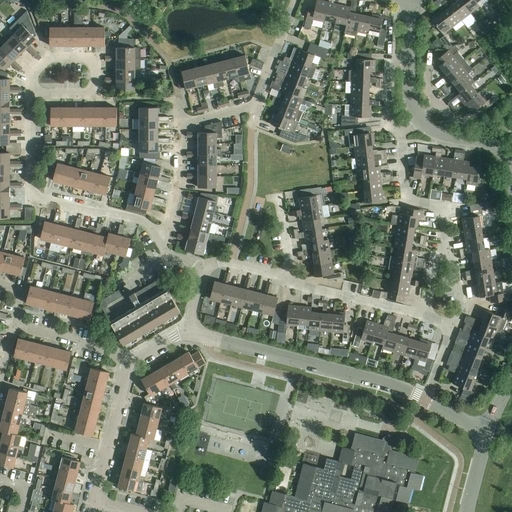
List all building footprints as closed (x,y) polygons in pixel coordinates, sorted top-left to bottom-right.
[(324,22),(324,20),(328,3),(317,0),(315,9),(309,7),(304,28),(310,30),(312,20),(324,22)] [(356,36),(357,32),(356,32),(360,15),(354,14),(357,4),(356,4),(356,0),(352,0),(352,1),(350,8),(346,25),(344,34),(356,36)] [(460,0),(458,0),(451,6),(462,20),(471,13),(460,0)] [(474,0),(460,0),(471,13),(479,6),(477,3),(476,3),(474,0)] [(324,20),(335,22),(339,5),(328,3),(324,20)] [(335,22),(346,25),(350,8),(339,5),(335,22)] [(451,6),(442,13),(441,14),(452,27),(462,20),(451,6)] [(36,35),(26,11),(9,28),(15,34),(28,47),(29,45),(36,39),(34,37),(36,35)] [(441,14),(442,13),(440,11),(431,19),(443,35),(452,27),(441,14)] [(356,32),(357,32),(368,34),(371,17),(360,15),(356,32)] [(371,17),(368,34),(379,37),(377,45),(383,46),(387,31),(381,29),(383,18),(372,15),(371,17)] [(61,46),(61,28),(50,28),(50,37),(50,46),(61,46)] [(72,28),(61,28),(61,46),(72,46),(72,28)] [(83,28),(72,28),(72,46),(83,46),(83,28)] [(93,28),(83,28),(83,46),(93,46),(93,28)] [(105,28),(93,28),(93,46),(105,46),(105,37),(105,28)] [(119,37),(119,39),(127,39),(127,33),(125,31),(119,37)] [(7,41),(20,54),(26,48),(30,52),(33,49),(29,45),(28,47),(15,34),(7,41)] [(439,40),(448,51),(453,47),(452,47),(444,36),(439,40)] [(134,59),(140,59),(140,48),(134,48),(134,39),(127,39),(119,39),(119,48),(116,48),(116,57),(116,59),(134,59)] [(442,44),(437,39),(432,43),(437,49),(442,44)] [(330,44),(320,40),(319,46),(329,50),(330,44)] [(11,64),(15,67),(18,64),(14,60),(20,54),(7,41),(0,48),(0,49),(12,62),(11,64)] [(321,56),(320,58),(324,60),(328,50),(315,45),(313,52),(321,56)] [(439,66),(446,75),(460,64),(452,55),(459,50),(455,45),(452,47),(453,47),(448,51),(437,49),(434,51),(439,58),(433,63),(437,68),(439,66)] [(294,48),(290,58),(316,69),(317,65),(311,63),(314,56),(294,48)] [(0,65),(4,70),(11,64),(12,62),(0,49),(0,65)] [(355,60),(355,71),(370,72),(375,72),(375,60),(367,60),(368,54),(347,53),(347,59),(355,60)] [(245,56),(234,59),(240,82),(245,81),(244,75),(250,73),(245,56)] [(292,65),(290,70),(312,78),(316,69),(290,58),(282,56),(280,61),(292,65)] [(117,70),(135,70),(140,70),(140,59),(134,59),(116,59),(116,57),(111,57),(111,61),(117,61),(117,70)] [(234,59),(224,61),(228,79),(234,77),(234,80),(238,83),(240,82),(234,59)] [(250,65),(261,70),(264,64),(255,60),(253,59),(250,65)] [(453,84),(467,73),(471,69),(464,60),(460,64),(446,75),(453,84)] [(224,61),(213,64),(219,87),(224,86),(222,80),(228,79),(224,61)] [(213,64),(203,67),(208,84),(213,83),(214,89),(219,87),(213,64)] [(203,67),(192,69),(197,87),(208,84),(203,67)] [(179,89),(185,88),(186,90),(197,87),(192,69),(181,72),(182,74),(176,75),(179,89)] [(0,90),(10,90),(10,88),(10,79),(8,79),(8,74),(0,70),(0,90)] [(111,83),(117,83),(117,81),(135,80),(135,70),(117,70),(117,78),(111,78),(111,83)] [(276,73),(274,77),(302,88),(306,77),(311,79),(312,78),(290,70),(287,76),(285,75),(285,76),(276,73)] [(348,82),(352,82),(369,83),(376,83),(381,84),(381,79),(376,79),(376,78),(369,78),(370,72),(355,71),(349,70),(348,82)] [(453,84),(460,93),(461,93),(470,85),(471,85),(474,82),(467,73),(453,84)] [(306,89),(302,88),(274,77),(272,81),(277,83),(281,85),(283,86),(281,92),(285,94),(286,94),(297,98),(298,98),(302,100),(306,89)] [(117,81),(117,83),(117,92),(123,92),(129,92),(135,92),(135,80),(117,81)] [(352,82),(351,93),(369,94),(369,83),(352,82)] [(457,96),(464,105),(478,94),(477,93),(471,85),(470,85),(461,93),(460,93),(457,96)] [(0,90),(0,100),(10,101),(10,92),(15,92),(15,88),(10,88),(10,90),(0,90)] [(478,94),(464,105),(472,114),(481,106),(485,110),(497,101),(493,96),(487,101),(479,92),(477,93),(478,94)] [(351,93),(351,105),(368,106),(368,105),(371,106),(375,106),(380,106),(380,102),(375,101),(375,100),(369,100),(369,94),(351,93)] [(312,104),(305,101),(302,100),(298,98),(297,98),(286,94),(285,94),(283,99),(281,98),(280,99),(279,98),(272,96),(270,100),(298,111),(302,112),(302,113),(304,114),(307,107),(310,109),(312,104)] [(0,111),(10,112),(10,114),(15,114),(15,110),(10,110),(10,101),(0,100),(0,111)] [(279,109),(277,114),(277,115),(297,122),(298,123),(302,113),(302,112),(298,111),(270,100),(269,104),(277,107),(277,108),(279,109)] [(351,105),(345,105),(344,116),(342,116),(341,126),(358,124),(358,117),(370,118),(371,106),(368,105),(368,106),(351,105)] [(51,126),(62,126),(62,108),(51,108),(51,109),(51,124),(51,126)] [(62,126),(73,126),(73,108),(62,108),(62,126)] [(73,126),(84,126),(84,108),(73,108),(73,126)] [(84,126),(95,126),(95,108),(84,108),(84,126)] [(95,126),(105,126),(105,108),(95,108),(95,126)] [(105,108),(105,126),(117,126),(117,109),(117,108),(105,108)] [(139,108),(139,119),(158,119),(158,121),(163,121),(163,117),(158,117),(158,108),(139,108)] [(0,111),(0,122),(10,123),(10,114),(10,112),(0,111)] [(277,115),(277,114),(275,114),(271,125),(285,130),(282,138),(295,143),(297,143),(300,135),(290,131),(292,125),(296,126),(297,122),(277,115)] [(139,119),(139,130),(158,130),(158,121),(158,119),(139,119)] [(0,122),(0,133),(10,133),(10,131),(10,123),(0,122)] [(198,144),(216,144),(216,138),(222,138),(222,122),(205,126),(205,133),(198,133),(198,144)] [(374,145),(373,133),(362,134),(361,128),(364,128),(344,130),(345,136),(348,136),(350,148),(354,147),(372,145),(374,145)] [(139,130),(139,141),(158,141),(158,143),(163,143),(163,138),(158,138),(158,130),(139,130)] [(7,149),(12,149),(15,149),(15,143),(10,143),(10,136),(15,136),(15,131),(10,131),(10,133),(0,133),(0,144),(7,145),(7,149)] [(158,141),(139,141),(139,152),(139,158),(155,159),(155,152),(157,152),(158,143),(158,141)] [(198,155),(216,155),(221,155),(221,150),(216,150),(216,144),(198,144),(198,153),(198,155)] [(234,144),(234,155),(242,155),(242,144),(234,144)] [(280,151),(290,155),(293,148),(283,145),(280,151)] [(354,147),(356,158),(386,154),(386,150),(373,151),(372,145),(354,147)] [(433,174),(444,176),(447,159),(441,158),(441,153),(441,148),(437,147),(436,152),(435,157),(433,174)] [(0,164),(9,164),(9,166),(15,166),(15,162),(9,162),(9,154),(12,154),(12,149),(7,149),(7,153),(0,152),(0,164)] [(444,176),(455,178),(459,150),(455,150),(453,160),(447,159),(444,176)] [(455,178),(466,179),(469,164),(469,162),(462,161),(464,151),(459,150),(455,178)] [(198,166),(216,166),(216,155),(198,155),(198,153),(192,153),(192,157),(198,157),(198,166)] [(357,170),(362,169),(379,167),(378,160),(387,159),(386,154),(356,158),(357,170)] [(433,177),(433,174),(435,157),(424,155),(423,158),(416,157),(413,178),(421,179),(421,175),(433,177)] [(53,181),(63,184),(68,166),(57,163),(53,181)] [(143,163),(140,174),(158,178),(157,180),(163,182),(164,177),(158,176),(161,167),(143,163)] [(0,174),(9,175),(9,166),(9,164),(0,164),(0,174)] [(477,186),(480,166),(469,164),(466,179),(466,184),(467,184),(466,190),(474,191),(475,185),(477,186)] [(63,184),(74,186),(79,169),(68,166),(63,184)] [(192,179),(198,179),(198,177),(221,176),(221,174),(216,174),(216,166),(198,166),(198,174),(192,174),(192,179)] [(362,169),(363,180),(392,177),(392,172),(383,173),(380,173),(379,167),(362,169)] [(74,186),(85,189),(89,172),(79,169),(74,186)] [(85,189),(95,192),(100,174),(89,172),(85,189)] [(139,178),(138,184),(155,189),(157,180),(158,178),(140,174),(134,172),(133,176),(139,178)] [(0,174),(0,185),(9,186),(9,183),(9,175),(0,174)] [(100,174),(95,192),(106,195),(106,193),(111,177),(100,174)] [(198,177),(198,179),(198,188),(216,188),(216,179),(221,179),(221,176),(198,177)] [(363,180),(364,191),(382,189),(381,183),(384,183),(384,182),(393,181),(392,177),(363,180)] [(0,185),(0,196),(9,196),(10,188),(15,188),(15,183),(9,183),(9,186),(0,185)] [(138,184),(135,195),(152,199),(152,201),(157,203),(159,198),(153,197),(155,189),(138,184)] [(300,210),(321,206),(324,206),(322,195),(333,193),(332,187),(321,189),(321,187),(312,189),(313,196),(299,198),(300,210)] [(430,197),(440,199),(442,190),(431,188),(430,197)] [(364,191),(362,191),(363,203),(383,201),(382,189),(364,191)] [(462,201),(463,192),(453,191),(452,200),(462,201)] [(196,208),(214,213),(217,202),(216,202),(218,195),(201,193),(200,197),(199,197),(196,208)] [(152,199),(135,195),(132,205),(128,203),(126,210),(143,215),(145,209),(150,210),(152,201),(152,199)] [(0,196),(0,207),(9,207),(9,209),(15,209),(15,205),(9,205),(9,196),(0,196)] [(462,219),(464,230),(481,227),(481,228),(483,227),(481,216),(489,215),(487,202),(469,205),(471,217),(462,219)] [(302,221),(323,217),(321,206),(300,210),(301,210),(289,212),(289,216),(295,215),(295,216),(301,215),(302,221)] [(9,207),(0,207),(0,218),(9,219),(9,209),(9,207)] [(194,218),(211,223),(214,213),(196,208),(194,216),(194,218)] [(392,215),(391,224),(414,228),(417,228),(419,217),(423,218),(424,211),(403,208),(402,214),(399,213),(399,216),(392,215)] [(191,229),(208,233),(211,223),(194,218),(194,216),(189,215),(187,219),(193,221),(191,229)] [(304,232),(321,229),(320,218),(323,218),(323,217),(302,221),(304,232)] [(40,239),(51,242),(55,224),(58,225),(59,219),(55,218),(53,224),(45,221),(40,239)] [(51,242),(61,244),(66,227),(58,225),(55,224),(51,242)] [(61,244),(72,247),(76,230),(79,230),(80,225),(76,224),(74,229),(66,227),(61,244)] [(397,225),(395,236),(413,239),(414,228),(391,224),(397,225)] [(464,230),(465,242),(483,239),(481,228),(481,227),(464,230)] [(83,250),(93,253),(98,235),(99,236),(101,230),(97,229),(95,235),(87,232),(83,250)] [(182,240),(187,241),(188,239),(206,244),(208,233),(191,229),(189,237),(183,236),(182,240)] [(323,241),(321,229),(304,232),(298,233),(292,234),(293,239),(298,238),(298,239),(305,238),(306,244),(311,243),(323,241)] [(72,247),(83,250),(87,232),(79,230),(76,230),(72,247)] [(105,251),(115,254),(120,236),(122,237),(123,231),(119,230),(117,236),(108,233),(107,238),(108,238),(105,251)] [(104,255),(105,251),(108,238),(107,238),(99,236),(98,235),(93,253),(104,255)] [(120,236),(115,254),(126,256),(128,248),(130,239),(122,237),(120,236)] [(393,248),(398,248),(411,250),(413,239),(395,236),(393,248)] [(188,239),(187,241),(185,250),(203,255),(206,244),(188,239)] [(467,253),(472,252),(485,250),(483,239),(465,242),(467,253)] [(305,255),(313,254),(330,251),(328,240),(323,241),(311,243),(312,250),(295,253),(296,257),(300,256),(305,255)] [(398,248),(396,259),(426,264),(426,260),(417,258),(417,257),(415,257),(416,251),(411,250),(398,248)] [(472,252),(474,263),(491,261),(489,249),(485,250),(472,252)] [(313,254),(314,265),(332,262),(330,251),(313,254)] [(0,265),(0,270),(9,273),(14,255),(3,252),(0,265)] [(14,255),(9,273),(20,276),(21,274),(22,268),(25,258),(14,255)] [(388,269),(395,271),(412,273),(413,268),(415,268),(416,267),(425,269),(426,264),(396,259),(390,258),(388,269)] [(463,272),(464,276),(493,272),(491,261),(474,263),(475,270),(463,272)] [(314,265),(312,265),(314,277),(334,274),(332,262),(314,265)] [(395,271),(393,282),(410,285),(422,287),(423,281),(411,280),(412,273),(395,271)] [(476,279),(478,286),(495,283),(493,272),(464,276),(465,281),(476,279)] [(210,299),(221,302),(225,284),(227,285),(229,279),(224,278),(223,284),(214,281),(210,299)] [(26,303),(36,306),(41,289),(31,286),(32,283),(28,281),(26,288),(29,289),(26,303)] [(393,282),(390,281),(388,293),(381,292),(380,298),(387,299),(403,302),(404,296),(408,296),(410,285),(393,282)] [(478,286),(475,286),(477,298),(489,296),(491,303),(506,301),(505,293),(503,293),(501,282),(495,283),(478,286)] [(242,307),(252,310),(256,292),(248,290),(250,284),(245,283),(244,289),(246,290),(242,307)] [(221,302),(231,304),(235,287),(227,285),(225,284),(221,302)] [(231,304),(242,307),(246,290),(244,289),(235,287),(231,304)] [(36,306),(47,309),(51,291),(41,289),(36,306)] [(252,310),(262,313),(267,295),(269,296),(270,290),(266,289),(265,294),(256,292),(252,310)] [(47,309),(57,312),(62,294),(51,291),(47,309)] [(121,318),(117,320),(111,324),(123,345),(180,312),(168,291),(161,294),(158,296),(154,298),(143,305),(139,307),(136,309),(124,316),(121,318)] [(138,299),(135,294),(134,293),(129,296),(132,302),(138,299)] [(57,312),(68,314),(73,297),(62,294),(57,312)] [(274,311),(278,298),(269,296),(267,295),(264,305),(262,313),(273,315),(271,323),(278,325),(280,312),(274,311)] [(68,314),(79,317),(83,300),(73,297),(68,314)] [(83,300),(79,317),(89,320),(94,302),(83,300)] [(320,331),(332,332),(333,314),(327,314),(328,311),(327,311),(327,307),(327,302),(323,301),(323,307),(322,313),(320,331)] [(297,329),(298,329),(298,324),(300,306),(288,305),(287,313),(280,312),(278,325),(278,333),(286,333),(287,325),(297,326),(297,329)] [(308,330),(309,325),(310,312),(311,312),(311,308),(300,306),(298,324),(298,329),(308,330)] [(480,321),(482,322),(503,330),(507,319),(510,321),(511,315),(511,312),(499,307),(496,315),(484,310),(480,321)] [(308,330),(320,331),(322,313),(311,312),(310,312),(309,325),(308,330)] [(333,314),(332,332),(343,333),(342,341),(348,342),(349,330),(343,330),(345,313),(333,312),(333,314)] [(214,326),(216,318),(206,315),(204,323),(214,326)] [(372,341),(373,341),(383,344),(387,332),(389,327),(392,316),(388,315),(386,320),(385,319),(383,326),(378,324),(372,341)] [(382,349),(393,352),(398,335),(392,333),(395,322),(396,317),(392,316),(389,327),(387,332),(383,344),(382,349)] [(372,343),(373,341),(372,341),(378,324),(366,321),(364,329),(358,328),(353,346),(358,348),(361,340),(372,343)] [(464,322),(462,326),(478,332),(478,333),(489,337),(498,341),(503,330),(482,322),(479,328),(464,322)] [(472,335),(469,341),(485,348),(489,337),(478,333),(478,332),(462,326),(460,330),(472,335)] [(268,339),(275,340),(276,332),(270,331),(268,339)] [(393,352),(404,355),(409,339),(398,335),(393,352)] [(13,356),(24,359),(29,341),(18,339),(13,356)] [(404,355),(415,359),(420,342),(419,342),(409,339),(404,355)] [(420,342),(415,359),(414,362),(418,364),(419,360),(426,362),(423,370),(429,372),(430,368),(433,360),(427,358),(432,343),(420,340),(419,342),(420,342)] [(24,359),(35,362),(39,344),(29,341),(24,359)] [(455,343),(454,347),(481,358),(485,348),(469,341),(467,347),(464,346),(464,347),(455,343)] [(35,362),(45,364),(50,347),(39,344),(35,362)] [(45,364),(56,367),(60,350),(50,347),(45,364)] [(463,357),(461,362),(477,369),(481,358),(454,347),(452,352),(461,355),(460,356),(463,357)] [(60,350),(56,367),(67,370),(71,352),(60,350)] [(189,352),(179,358),(188,373),(206,363),(199,352),(191,356),(189,352)] [(358,362),(365,364),(367,357),(359,355),(358,362)] [(179,358),(170,363),(179,379),(188,373),(179,358)] [(445,369),(457,373),(473,379),(477,369),(461,362),(459,368),(454,366),(452,367),(447,365),(445,369)] [(160,369),(170,384),(173,390),(177,387),(174,382),(179,379),(170,363),(160,369)] [(106,383),(109,372),(91,368),(89,379),(106,383)] [(160,369),(151,374),(160,390),(170,384),(160,369)] [(473,379),(457,373),(452,384),(464,388),(460,398),(475,403),(478,394),(471,391),(475,380),(473,379)] [(160,390),(151,374),(141,380),(151,396),(160,390)] [(89,379),(86,389),(103,394),(106,383),(89,379)] [(34,400),(36,395),(10,388),(7,399),(25,404),(25,403),(30,405),(32,400),(34,400)] [(86,389),(83,400),(101,404),(103,394),(86,389)] [(5,409),(22,414),(34,417),(37,406),(30,405),(25,403),(25,404),(7,399),(5,409)] [(83,400),(80,410),(98,415),(101,404),(83,400)] [(190,408),(188,404),(187,404),(185,400),(180,403),(183,407),(185,411),(190,408)] [(144,403),(141,414),(159,418),(162,408),(144,403)] [(5,409),(2,420),(19,424),(25,426),(26,421),(20,420),(22,414),(5,409)] [(80,410),(78,421),(95,425),(98,415),(80,410)] [(141,414),(139,424),(156,429),(159,418),(141,414)] [(42,424),(40,430),(45,431),(47,421),(40,419),(38,424),(42,424)] [(0,427),(0,431),(3,432),(4,431),(17,435),(17,434),(19,424),(2,420),(0,427)] [(95,425),(78,421),(75,431),(92,436),(95,425)] [(139,424),(136,435),(149,438),(149,439),(153,440),(156,429),(139,424)] [(3,432),(1,442),(18,446),(21,435),(17,434),(17,435),(4,431),(3,432)] [(342,447),(339,461),(327,458),(324,469),(303,464),(295,497),(275,491),(273,491),(269,503),(264,502),(261,511),(390,511),(394,500),(408,503),(412,489),(419,491),(423,476),(415,473),(419,458),(391,451),(394,441),(392,438),(391,436),(388,435),(385,437),(383,438),(382,441),(355,433),(351,449),(342,447)] [(132,434),(129,444),(146,449),(149,439),(149,438),(136,435),(132,434)] [(1,442),(0,445),(0,452),(16,457),(18,446),(1,442)] [(129,444),(126,455),(144,459),(146,449),(129,444)] [(16,457),(0,452),(0,464),(13,468),(16,457)] [(126,455),(123,465),(141,470),(144,459),(126,455)] [(56,462),(54,466),(77,472),(80,462),(78,461),(73,460),(64,457),(63,457),(61,463),(56,462)] [(121,476),(138,481),(143,482),(144,478),(139,476),(141,470),(123,465),(121,476)] [(60,468),(57,478),(75,483),(77,472),(54,466),(54,467),(60,468)] [(138,481),(121,476),(118,487),(136,491),(138,481)] [(57,478),(54,489),(72,493),(75,483),(57,478)] [(174,494),(177,483),(170,481),(167,492),(174,494)] [(52,500),(56,501),(56,500),(69,504),(69,503),(72,493),(54,489),(52,500)] [(56,501),(53,511),(58,511),(71,511),(74,504),(69,503),(69,504),(56,500),(56,501)]
